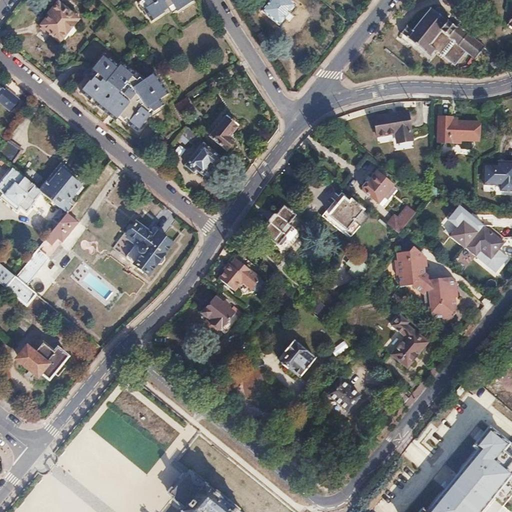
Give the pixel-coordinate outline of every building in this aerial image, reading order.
[(139,0),(152,20),(166,12),(164,9),(173,4),(177,11),(194,0),(193,0),(139,0)] [(289,0),(270,0),(262,10),(279,25),(295,5),(289,0)] [(48,14),(40,24),(49,32),(49,33),(58,41),(74,21),(73,20),(75,17),(76,17),(75,12),(72,10),(69,10),(68,11),(56,1),(46,13),(48,14)] [(414,31),(408,38),(432,58),(437,51),(457,67),(468,53),(477,60),(488,47),(460,24),(456,29),(445,20),(449,15),(440,8),(436,13),(432,9),(414,31)] [(408,26),(402,33),(408,38),(414,31),(408,26)] [(91,81),(82,92),(117,121),(119,118),(127,125),(129,124),(139,132),(152,115),(154,116),(163,111),(161,108),(164,106),(160,99),(169,94),(155,73),(144,80),(142,78),(143,76),(139,73),(138,75),(124,63),(121,67),(106,55),(93,69),(99,74),(93,82),(91,81)] [(0,104),(8,111),(16,100),(2,89),(1,91),(0,89),(0,104)] [(187,98),(176,105),(179,111),(190,104),(187,98)] [(406,112),(373,118),(376,136),(394,133),(396,144),(411,141),(406,112)] [(227,116),(210,137),(226,149),(228,149),(234,142),(232,140),(235,136),(231,134),(238,125),(227,116)] [(440,117),(439,143),(460,144),(461,140),(480,140),(480,123),(452,122),(453,118),(440,117)] [(188,128),(179,139),(187,145),(189,142),(196,147),(202,140),(188,128)] [(6,144),(0,152),(0,155),(12,165),(21,152),(8,142),(6,144)] [(203,145),(187,166),(194,172),(196,170),(203,175),(218,158),(203,145)] [(486,166),(486,184),(502,185),(502,191),(511,190),(511,163),(507,163),(506,167),(486,166)] [(13,169),(0,184),(0,191),(3,194),(0,197),(17,212),(20,208),(27,214),(36,201),(42,193),(38,189),(13,169)] [(39,188),(38,189),(42,193),(62,208),(67,213),(73,206),(67,202),(80,186),(59,169),(47,184),(44,182),(42,184),(40,183),(38,187),(39,188)] [(366,183),(363,186),(363,188),(364,189),(363,191),(378,203),(393,185),(377,173),(368,183),(367,182),(366,183)] [(329,205),(322,213),(328,218),(326,220),(338,230),(341,226),(347,230),(359,214),(342,200),(335,209),(329,205)] [(395,215),(388,224),(399,233),(402,229),(416,213),(408,206),(398,218),(395,215)] [(268,225),(262,234),(265,236),(264,238),(269,242),(270,240),(278,247),(281,246),(285,241),(292,240),(296,234),(296,230),(288,225),(295,216),(292,214),(293,213),(288,208),(287,210),(284,207),(277,215),(274,215),(267,223),(268,225)] [(62,208),(54,218),(59,223),(67,213),(62,208)] [(59,223),(46,239),(52,244),(56,238),(61,242),(78,222),(67,213),(59,223)] [(463,220),(450,236),(464,248),(465,247),(476,256),(480,251),(490,260),(504,242),(483,225),(478,232),(463,220)] [(136,225),(128,236),(138,244),(128,257),(128,259),(130,261),(150,275),(158,264),(160,265),(163,266),(166,261),(165,256),(164,256),(172,245),(157,234),(153,238),(146,233),(146,232),(136,225)] [(397,259),(395,259),(396,275),(399,275),(400,287),(410,286),(424,297),(428,294),(430,307),(425,307),(425,312),(433,318),(451,316),(457,308),(456,298),(454,298),(453,289),(458,282),(452,277),(433,279),(424,272),(424,267),(422,267),(421,260),(423,259),(422,254),(412,246),(408,252),(396,253),(397,259)] [(25,264),(15,277),(25,286),(48,258),(37,250),(25,264)] [(236,259),(219,280),(235,293),(243,282),(253,290),(261,280),(236,259)] [(0,264),(0,283),(5,288),(15,277),(0,264)] [(265,275),(263,277),(266,279),(265,281),(268,283),(266,286),(281,298),(286,292),(265,275)] [(15,277),(5,288),(26,306),(36,294),(31,291),(25,286),(15,277)] [(218,297),(204,314),(213,321),(211,324),(213,325),(211,326),(216,331),(218,329),(225,335),(239,317),(228,308),(230,306),(218,297)] [(406,337),(391,355),(407,368),(428,343),(408,327),(402,334),(406,337)] [(511,340),(502,352),(511,360),(511,340)] [(24,350),(17,360),(36,374),(38,371),(48,379),(66,355),(55,346),(54,348),(49,344),(46,348),(39,342),(30,354),(24,350)] [(286,356),(280,363),(290,371),(291,370),(300,378),(315,360),(293,342),(283,353),(286,356)] [(354,378),(360,389),(371,384),(365,372),(354,378)] [(341,380),(329,396),(347,411),(360,395),(341,380)] [(423,511),(421,510),(419,511),(481,511),(511,475),(511,447),(508,444),(507,444),(488,429),(472,447),(477,451),(427,511),(423,511)] [(240,511),(241,510),(216,490),(214,491),(208,486),(209,484),(192,470),(191,471),(190,470),(186,475),(185,474),(183,476),(182,475),(179,479),(180,480),(179,482),(180,483),(175,488),(174,488),(172,490),(170,489),(168,492),(169,493),(168,495),(172,498),(171,499),(176,503),(183,509),(181,511),(180,511),(240,511)]
